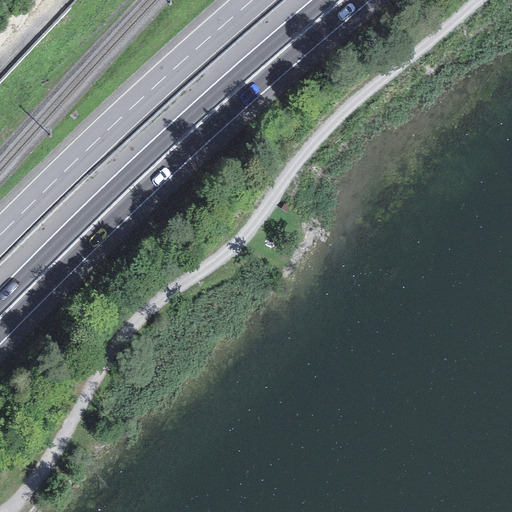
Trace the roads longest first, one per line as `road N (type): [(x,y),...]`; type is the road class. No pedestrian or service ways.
road 1 (trunk): [(0,332),(187,150),(358,0)]
road 2 (trunk): [(324,0),(149,154),(0,302)]
road 3 (primary): [(252,0),(0,235)]
